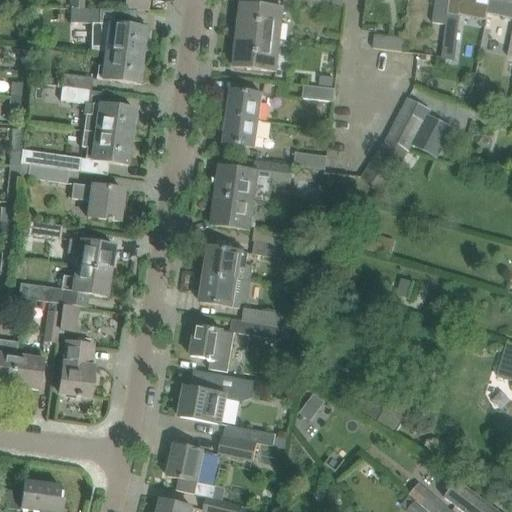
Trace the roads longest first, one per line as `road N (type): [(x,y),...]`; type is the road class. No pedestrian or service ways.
road 1 (residential): [(134,448),(202,0)]
road 2 (residential): [(134,448),(0,432)]
